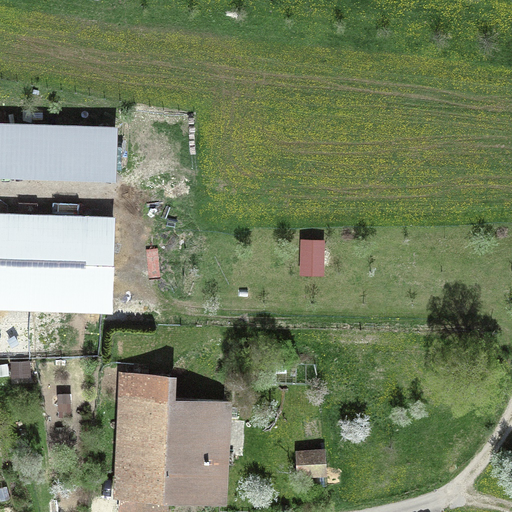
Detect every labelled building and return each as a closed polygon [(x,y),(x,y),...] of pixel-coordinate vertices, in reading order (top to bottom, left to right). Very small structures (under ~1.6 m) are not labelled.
[(0,124),(0,165),(114,169),(115,128),(0,124)] [(113,218),(0,214),(0,304),(110,308),(113,218)] [(324,238),(302,237),(301,270),(323,271),(324,238)] [(226,399),(171,396),(172,387),(152,385),(152,377),(129,375),(121,493),(220,499),(226,399)] [(297,473),(324,472),(324,450),(296,451),(297,473)]
